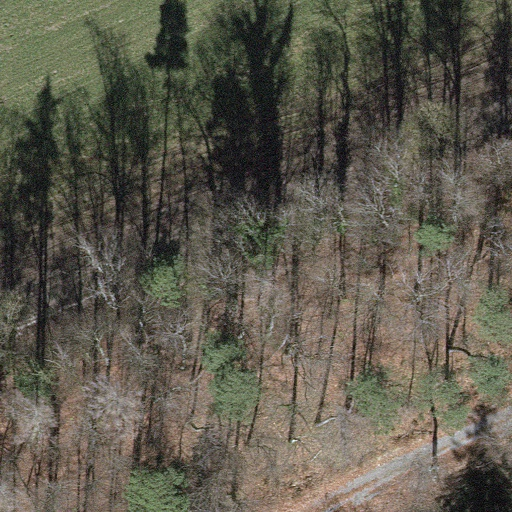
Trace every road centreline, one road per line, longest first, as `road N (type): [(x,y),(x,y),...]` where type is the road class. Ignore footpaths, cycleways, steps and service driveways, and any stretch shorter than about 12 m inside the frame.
road 1 (track): [(511,115),(0,326)]
road 2 (track): [(342,511),(511,434)]
